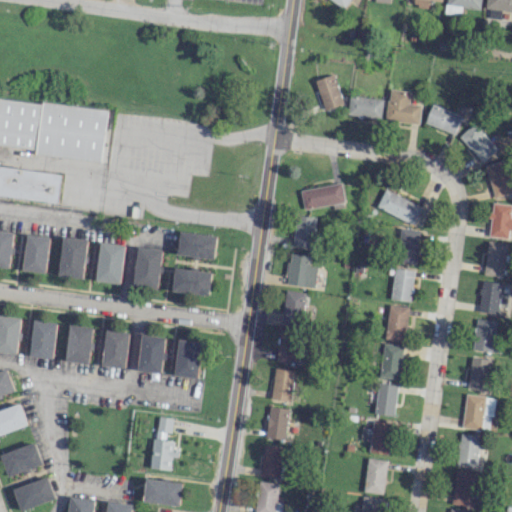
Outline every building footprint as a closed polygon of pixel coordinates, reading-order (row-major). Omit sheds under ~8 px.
[(330,0),(346,8),(350,0),(330,0)] [(461,14),(461,7),(480,8),(480,0),(446,0),(445,13),(461,14)] [(488,17),(500,18),(501,10),(511,11),(511,0),(485,0),(485,8),(489,8),(488,17)] [(325,109),(344,103),(334,74),(316,80),(325,109)] [(411,91),(390,89),(387,120),(420,123),(421,104),(410,103),(411,91)] [(348,114),(381,119),(384,99),(350,95),(348,114)] [(0,121),(0,147),(100,160),(106,110),(3,97),(0,121)] [(455,133),(462,115),(433,104),(426,122),(455,133)] [(497,148),(474,123),(459,137),(483,162),(497,148)] [(511,158),(486,164),(493,197),(511,192),(511,158)] [(60,174),(2,166),(0,180),(0,194),(56,203),(60,174)] [(300,190),(304,209),(344,201),(341,182),(300,190)] [(377,206),(419,228),(428,209),(385,188),(377,206)] [(511,206),(511,204),(492,202),(489,236),(508,238),(509,229),(511,229),(511,217),(511,206)] [(313,248),(316,217),(296,215),(293,246),(313,248)] [(417,263),(419,229),(399,228),(397,262),(417,263)] [(0,256),(0,267),(11,267),(12,231),(1,231),(0,256)] [(217,235),(179,231),(177,254),(215,258),(217,235)] [(45,272),(49,236),(26,234),(22,270),(45,272)] [(88,239),(62,235),(56,275),(82,279),(88,239)] [(483,273),(502,276),(507,243),(488,240),(483,273)] [(120,283),(126,245),(100,241),(94,280),(120,283)] [(132,285),(158,289),(163,250),(137,246),(132,285)] [(317,266),(309,265),(311,255),(290,252),(285,283),(314,287),(317,266)] [(172,291),(209,295),(211,271),(174,268),(172,291)] [(414,270),(394,268),(391,299),(411,301),(414,270)] [(501,282),(481,280),(478,311),(498,313),(501,282)] [(301,326),(305,292),(286,290),(282,323),(301,326)] [(385,339),(405,340),(408,306),(388,305),(385,339)] [(0,336),(0,352),(18,353),(19,316),(1,316),(0,336)] [(492,352),(496,321),(476,318),(473,349),(492,352)] [(31,320),(28,356),(53,358),(56,322),(31,320)] [(89,363),(92,327),(67,324),(64,360),(89,363)] [(130,333),(105,329),(100,364),(124,368),(130,333)] [(298,362),(299,330),(279,329),(277,361),(298,362)] [(161,373),(166,337),(141,333),(136,369),(161,373)] [(198,378),(203,342),(178,338),(173,374),(198,378)] [(402,345),(383,343),(381,377),(400,378),(402,345)] [(467,387),(487,390),(492,359),(472,356),(467,387)] [(294,370),(275,367),(270,398),(289,401),(294,370)] [(0,369),(0,393),(10,393),(10,369),(0,369)] [(394,415),(398,385),(379,382),(375,413),(394,415)] [(462,427),(482,429),(482,428),(487,429),(488,421),(491,421),(494,397),(466,394),(462,427)] [(0,409),(0,422),(4,433),(27,425),(20,402),(0,409)] [(284,439),(289,409),(269,405),(265,436),(284,439)] [(170,469),(171,456),(177,457),(178,448),(173,448),(174,440),(168,440),(171,417),(156,416),(151,467),(170,469)] [(369,451),(388,454),(393,423),(374,420),(369,451)] [(456,464),(476,466),(479,435),(459,433),(456,464)] [(1,452),(7,475),(42,466),(36,443),(1,452)] [(281,476),(282,446),(262,445),(261,475),(281,476)] [(383,494),(388,460),(369,457),(363,491),(383,494)] [(452,504),(472,506),(475,472),(455,470),(452,504)] [(20,511),(55,498),(46,476),(12,489),(20,511)] [(182,482),(145,477),(142,501),(179,506),(182,482)] [(277,482),(257,481),(255,511),(280,511),(281,502),(276,502),(277,482)] [(92,511),(94,499),(68,496),(65,511),(92,511)] [(380,511),(381,497),(361,496),(360,511),(380,511)] [(104,511),(131,511),(132,505),(106,501),(104,511)]
